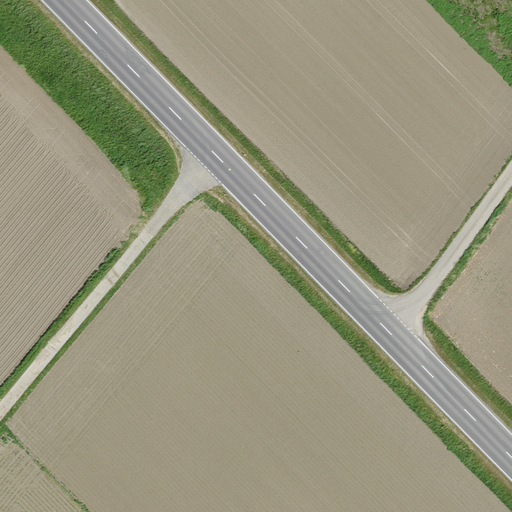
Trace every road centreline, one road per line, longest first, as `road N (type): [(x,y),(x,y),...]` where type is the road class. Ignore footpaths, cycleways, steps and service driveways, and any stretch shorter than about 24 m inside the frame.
road 1 (secondary): [(511,456),(57,0)]
road 2 (track): [(0,410),(210,157)]
road 3 (track): [(391,334),(511,167)]
